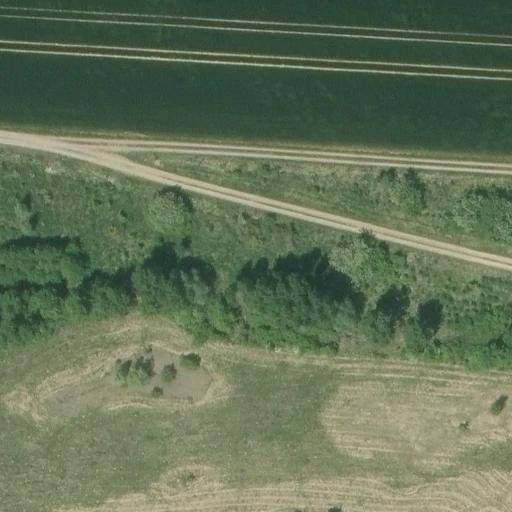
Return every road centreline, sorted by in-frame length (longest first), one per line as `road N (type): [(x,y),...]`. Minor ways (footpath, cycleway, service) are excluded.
road 1 (track): [(511,269),(56,151),(0,144)]
road 2 (track): [(511,176),(56,151)]
